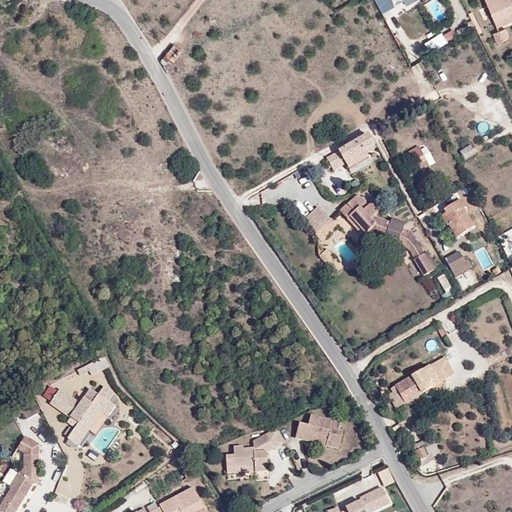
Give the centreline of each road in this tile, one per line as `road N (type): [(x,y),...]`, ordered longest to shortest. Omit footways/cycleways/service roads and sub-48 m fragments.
road 1 (tertiary): [(93,0),(120,15),(150,54),(216,184),(363,391),(388,448)]
road 2 (residential): [(268,511),(388,448)]
